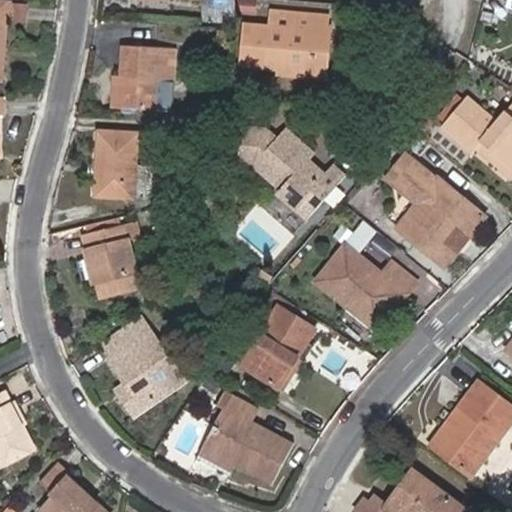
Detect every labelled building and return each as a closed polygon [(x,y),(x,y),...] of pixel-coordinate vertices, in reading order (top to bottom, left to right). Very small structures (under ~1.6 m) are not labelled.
[(254,14),(253,0),(233,0),(234,14),(254,14)] [(0,72),(3,73),(9,2),(0,1),(0,72)] [(243,65),(314,71),(318,31),(326,31),(327,17),(296,14),(274,12),(272,31),(247,29),(243,65)] [(227,59),(230,29),(214,28),(211,58),(227,59)] [(318,31),(314,71),(329,72),(332,32),(326,31),(318,31)] [(122,72),(120,104),(157,106),(158,65),(175,66),(177,45),(123,42),(122,72)] [(120,104),(120,116),(172,118),(175,66),(158,65),(157,106),(120,104)] [(511,99),(503,93),(486,114),(468,99),(441,130),(472,155),(475,152),(480,145),(511,171),(511,99)] [(101,128),(96,194),(135,196),(139,131),(101,128)] [(280,192),(308,217),(346,175),(333,164),(325,174),(297,149),(302,144),(285,129),(256,161),(284,186),(280,192)] [(511,182),(511,181),(511,171),(480,145),(475,152),(511,182)] [(417,205),(396,230),(444,269),(455,255),(442,245),(454,230),(467,240),(484,219),(411,161),(393,185),(417,205)] [(343,241),(359,251),(374,229),(359,218),(343,241)] [(136,288),(121,226),(85,235),(100,297),(136,288)] [(315,284),(348,310),(353,303),(376,322),(400,293),(407,299),(417,287),(388,262),(377,275),(345,248),(315,284)] [(353,303),(348,310),(377,335),(407,299),(400,293),(376,322),(353,303)] [(275,389),(313,331),(277,309),(240,367),(275,389)] [(111,360),(128,383),(146,409),(187,381),(144,318),(107,343),(116,356),(111,360)] [(146,409),(128,383),(120,388),(138,414),(146,409)] [(471,478),(511,424),(511,407),(480,383),(431,448),(471,478)] [(4,393),(0,385),(0,458),(3,463),(37,445),(8,391),(4,393)] [(232,471),(236,463),(273,483),(294,445),(252,423),(258,411),(224,393),(217,406),(222,409),(229,413),(220,429),(213,426),(203,445),(199,452),(232,471)] [(222,409),(213,426),(220,429),(229,413),(222,409)] [(511,447),(501,440),(474,480),(511,504),(511,502),(511,447)] [(47,481),(58,491),(44,508),(48,511),(111,511),(71,476),(76,471),(64,461),(47,481)] [(414,470),(389,504),(394,508),(399,511),(463,511),(466,509),(414,470)] [(364,511),(363,511),(391,511),(394,508),(389,504),(372,491),(359,508),(364,511)]
